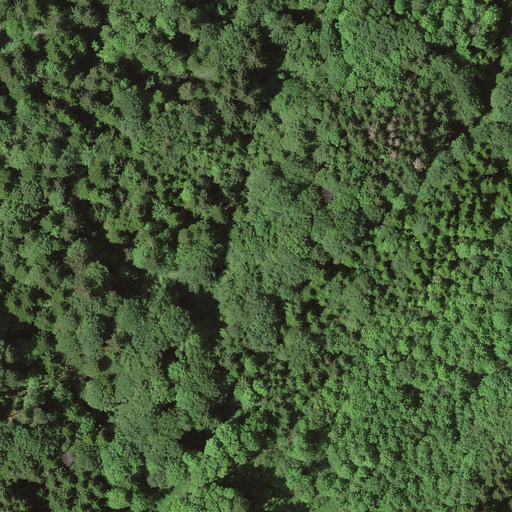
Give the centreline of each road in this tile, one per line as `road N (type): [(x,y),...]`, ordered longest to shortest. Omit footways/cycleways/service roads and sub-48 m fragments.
road 1 (track): [(227,0),(268,28),(269,54),(263,101),(218,246),(169,358),(172,406),(191,469),(215,480),(293,439),(511,362)]
road 2 (track): [(0,43),(149,18),(182,0)]
